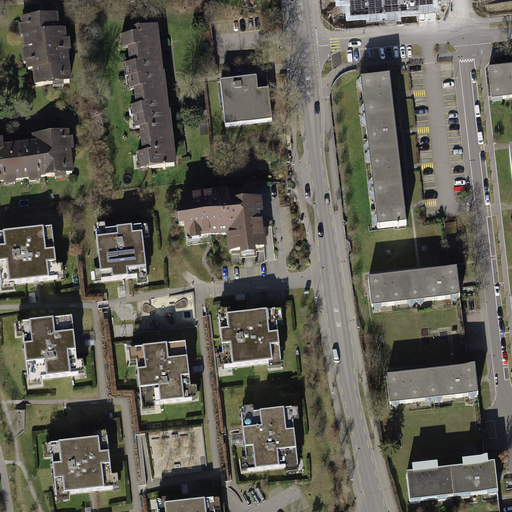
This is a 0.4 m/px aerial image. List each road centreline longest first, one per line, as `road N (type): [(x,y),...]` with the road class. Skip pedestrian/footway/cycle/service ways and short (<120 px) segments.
road 1 (tertiary): [(305,47),(331,278),(378,511)]
road 2 (residential): [(462,34),(502,388),(511,404)]
road 3 (residential): [(305,47),(462,34)]
